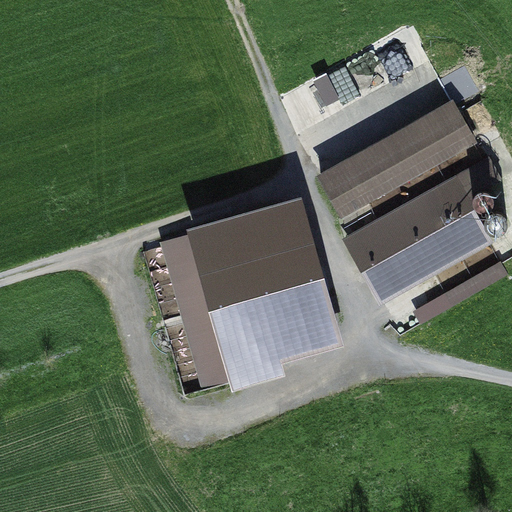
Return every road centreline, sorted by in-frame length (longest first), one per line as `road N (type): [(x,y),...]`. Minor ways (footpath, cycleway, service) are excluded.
road 1 (track): [(305,184),(0,280)]
road 2 (track): [(511,378),(372,336),(350,308),(305,184)]
road 3 (track): [(305,184),(234,0)]
